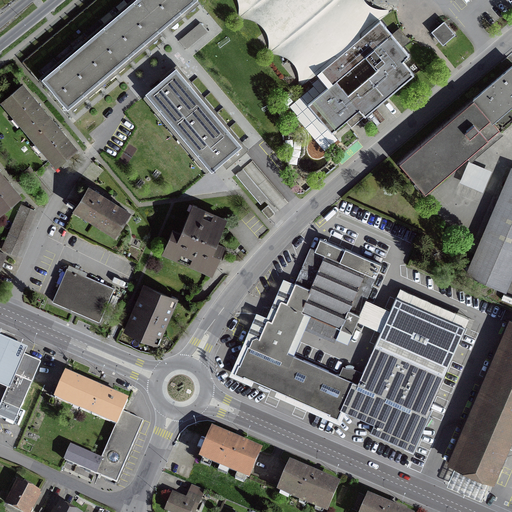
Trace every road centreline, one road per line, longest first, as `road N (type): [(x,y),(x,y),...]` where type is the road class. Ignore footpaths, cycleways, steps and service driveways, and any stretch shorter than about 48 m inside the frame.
road 1 (residential): [(192,367),(230,297),(296,222),(511,39)]
road 2 (secondary): [(203,398),(462,511)]
road 3 (residential): [(6,315),(57,197),(93,150)]
road 4 (secondary): [(6,315),(160,379)]
road 5 (residential): [(129,507),(0,450)]
